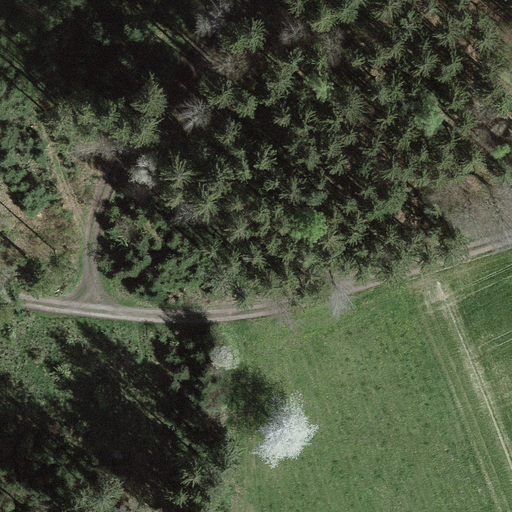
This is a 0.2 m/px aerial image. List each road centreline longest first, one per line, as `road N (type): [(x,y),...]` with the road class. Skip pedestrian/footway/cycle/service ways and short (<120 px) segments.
road 1 (track): [(0,298),(149,320),(229,315),(343,289),(511,233)]
road 2 (track): [(119,316),(107,293),(99,228),(112,182),(200,51),(219,0)]
